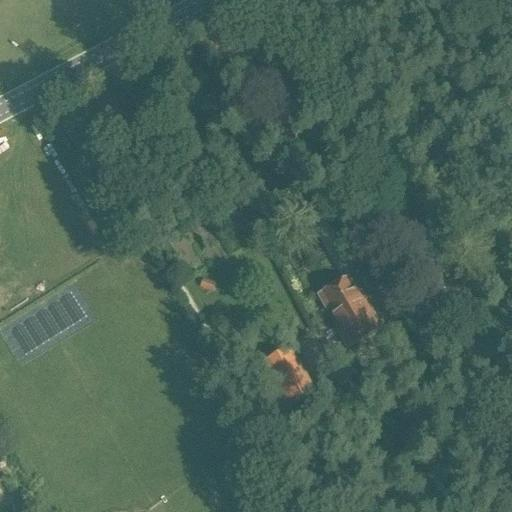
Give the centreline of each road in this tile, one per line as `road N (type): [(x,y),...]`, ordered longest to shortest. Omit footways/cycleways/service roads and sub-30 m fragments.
road 1 (track): [(511,406),(280,0)]
road 2 (unclassified): [(0,109),(210,0)]
